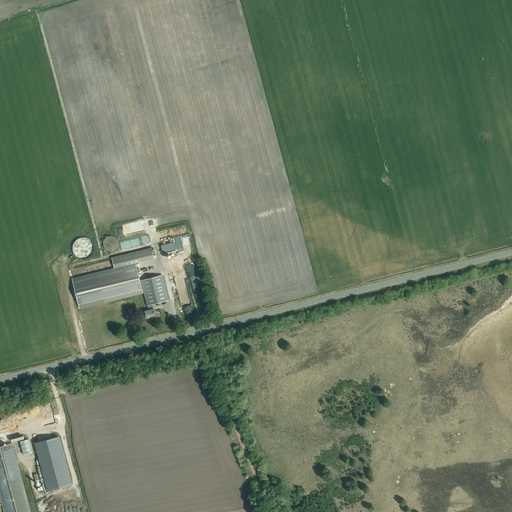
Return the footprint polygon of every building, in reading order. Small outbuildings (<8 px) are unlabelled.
[(111,236),(108,237),(105,238),(104,241),(103,244),(104,247),(105,249),(108,251),(111,251),(114,251),(116,249),(118,247),(118,244),(118,241),(116,238),(114,237),(111,236)] [(83,241),(80,241),(78,243),(76,246),(76,249),(76,252),(78,254),(80,256),(83,256),(86,256),(89,254),(90,251),(91,249),(90,246),(89,243),(86,241),(83,241)] [(161,244),(162,252),(176,249),(174,241),(161,244)] [(163,275),(140,280),(136,263),(135,264),(135,262),(154,258),(152,248),(112,258),(115,268),(69,279),(77,309),(143,292),(141,282),(148,311),(145,312),(146,318),(156,316),(154,309),(153,310),(152,304),(169,300),(163,275)] [(59,436),(35,443),(48,491),(72,485),(59,436)] [(24,455),(32,453),(29,439),(20,441),(24,455)] [(30,511),(12,444),(0,447),(0,496),(4,511),(30,511)]
